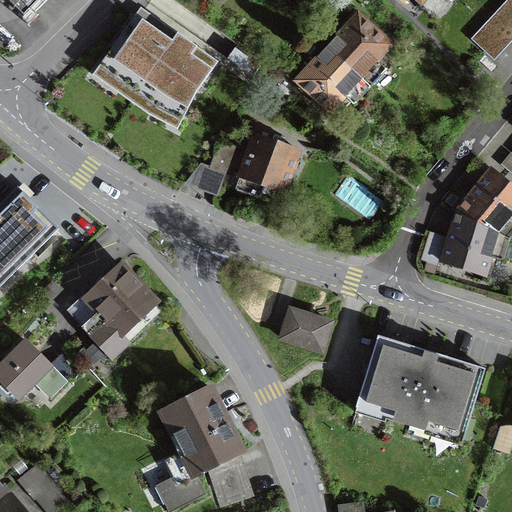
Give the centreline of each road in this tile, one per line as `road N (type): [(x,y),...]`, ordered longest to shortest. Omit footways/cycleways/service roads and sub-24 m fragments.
road 1 (residential): [(206,231),(196,261),(200,285),(270,393),(316,511)]
road 2 (tertiary): [(1,105),(116,190),(206,231)]
road 3 (residential): [(388,292),(432,193),(511,96)]
road 4 (tertiary): [(206,231),(388,292)]
road 5 (residential): [(1,105),(103,0)]
road 6 (tertiary): [(388,292),(511,330)]
